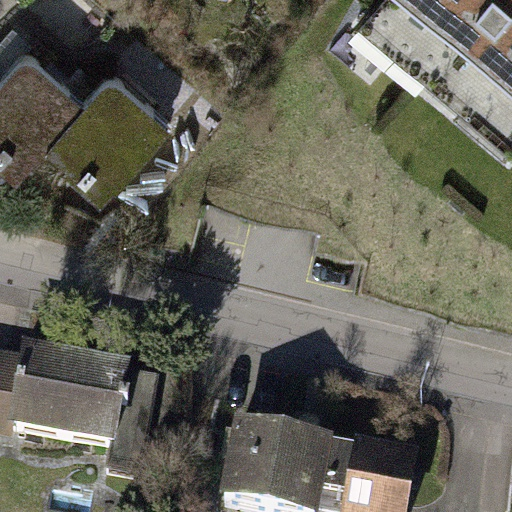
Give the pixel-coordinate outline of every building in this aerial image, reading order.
[(511,0),(358,0),(345,17),(493,141),(511,118),(511,0)] [(51,142),(87,101),(34,55),(21,54),(2,75),(0,73),(0,152),(10,141),(33,162),(51,142)] [(120,79),(109,79),(87,101),(51,142),(88,175),(96,166),(117,184),(171,124),(120,79)] [(157,379),(31,357),(19,428),(114,444),(109,472),(140,477),(157,379)] [(0,432),(8,434),(21,362),(0,358),(0,432)] [(408,511),(418,463),(238,430),(224,505),(260,511),(318,511),(321,495),(347,500),(345,511),(408,511)]
